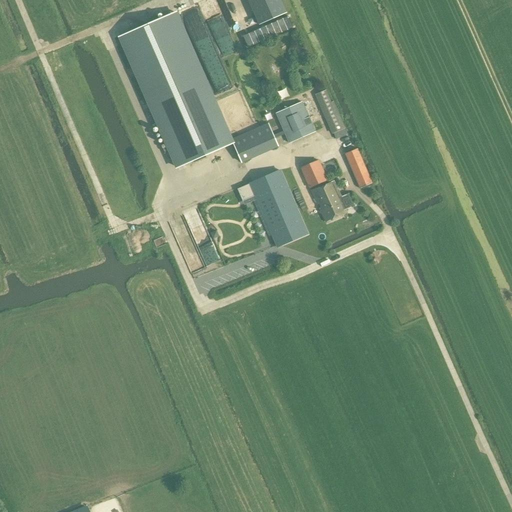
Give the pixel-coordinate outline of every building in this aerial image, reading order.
[(247,0),(259,25),(284,15),(287,13),(281,0),(247,0)] [(177,168),(232,144),(175,12),(120,37),(177,168)] [(345,129),(333,102),(331,102),(326,90),(315,95),(332,134),(345,129)] [(316,132),(303,102),(275,114),(288,144),(316,132)] [(241,162),(278,146),(268,123),(231,139),(241,162)] [(357,149),(346,154),(361,188),(372,184),(357,149)] [(319,161),(301,168),(309,188),(327,180),(319,161)] [(249,184),(237,189),(243,202),(243,201),(254,197),(256,196),(257,200),(265,218),(278,247),(307,234),(291,197),(280,171),(250,183),(250,184),(249,184)] [(334,181),(311,191),(325,222),(347,213),(346,210),(354,206),(349,194),(341,197),(334,181)] [(211,233),(213,239),(219,237),(217,231),(211,233)]
